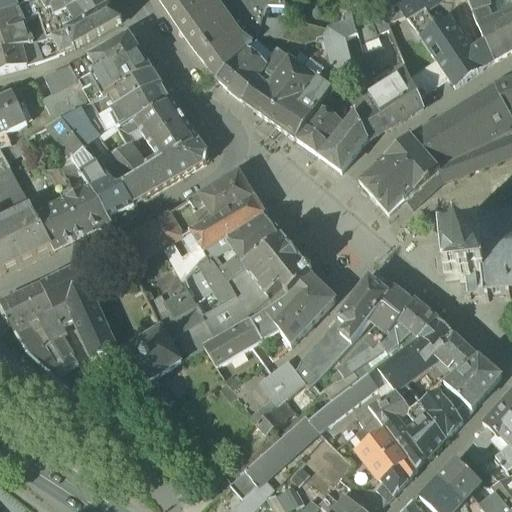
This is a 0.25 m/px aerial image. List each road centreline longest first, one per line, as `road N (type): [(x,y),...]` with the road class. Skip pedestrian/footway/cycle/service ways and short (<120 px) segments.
road 1 (residential): [(0,296),(255,157),(138,23)]
road 2 (residential): [(511,68),(398,136),(351,177)]
road 3 (residential): [(394,511),(508,386)]
road 4 (residential): [(138,23),(62,62),(0,81)]
